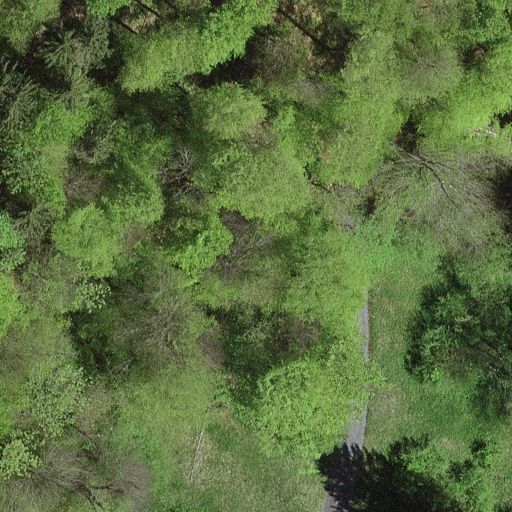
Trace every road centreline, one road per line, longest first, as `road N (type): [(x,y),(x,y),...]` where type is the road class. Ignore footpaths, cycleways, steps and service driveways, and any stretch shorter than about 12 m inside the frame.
road 1 (track): [(329,511),(345,433),(354,172)]
road 2 (track): [(334,0),(354,172)]
